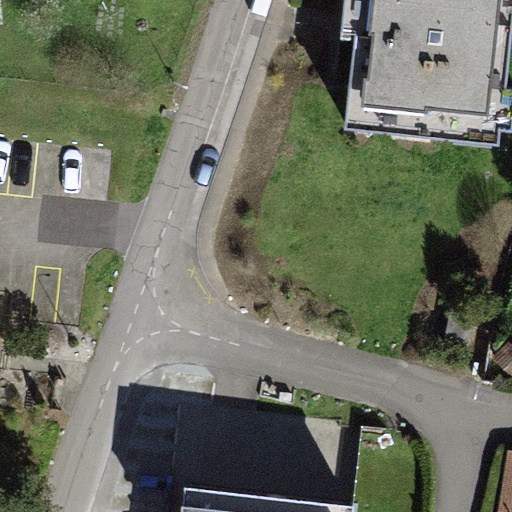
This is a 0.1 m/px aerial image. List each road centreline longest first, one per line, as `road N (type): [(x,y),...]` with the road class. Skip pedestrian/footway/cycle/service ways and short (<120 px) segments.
road 1 (residential): [(511,423),(451,418),(139,305)]
road 2 (residential): [(139,305),(249,0)]
road 3 (residential): [(63,511),(139,305)]
road 4 (unknown): [(157,257),(0,241)]
